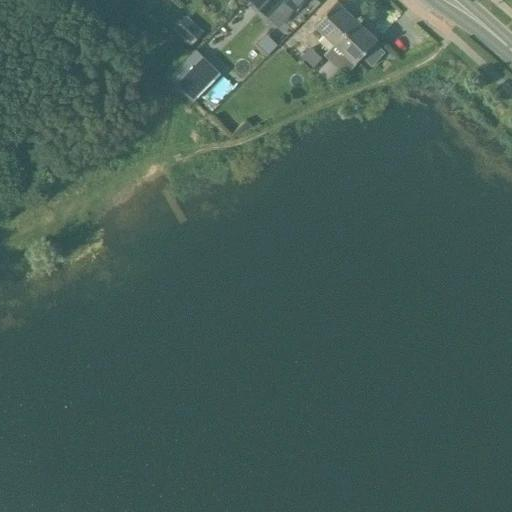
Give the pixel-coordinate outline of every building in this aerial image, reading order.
[(303,0),(250,0),(269,18),(285,0),(288,0),(296,7),(303,0)] [(319,41),(329,50),(358,19),(338,0),(316,24),(326,33),(319,41)] [(222,43),(252,15),(245,7),(215,35),(222,43)] [(185,16),(175,27),(192,43),(202,32),(185,16)] [(376,41),(378,38),(358,19),(329,50),(326,54),(346,73),(356,62),(363,55),(373,65),(386,51),(376,41)] [(303,55),(314,66),(323,57),(312,47),(303,55)] [(195,101),(222,73),(202,53),(175,82),(195,101)]
